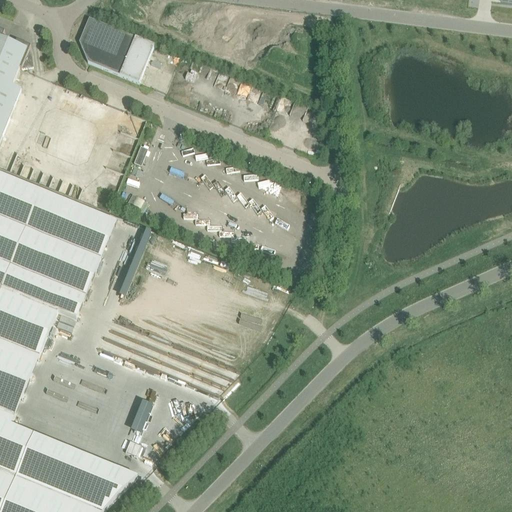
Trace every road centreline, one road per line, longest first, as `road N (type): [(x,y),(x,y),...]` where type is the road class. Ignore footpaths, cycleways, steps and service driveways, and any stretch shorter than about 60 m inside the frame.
road 1 (unclassified): [(345,180),(71,74),(57,24)]
road 2 (unclassified): [(264,0),(511,31)]
road 3 (unclassified): [(195,511),(345,355)]
road 4 (unclassified): [(345,355),(389,323),(511,267)]
road 5 (track): [(315,326),(337,271),(345,180)]
